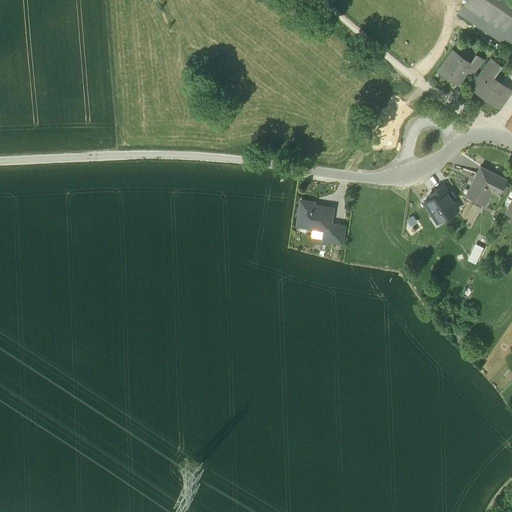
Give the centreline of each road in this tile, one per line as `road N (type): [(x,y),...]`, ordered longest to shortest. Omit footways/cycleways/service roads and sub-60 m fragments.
road 1 (unclassified): [(0,161),(154,154),(290,169)]
road 2 (residential): [(290,169),(373,179),(418,171),(460,137),(486,134),(511,145)]
road 3 (track): [(486,134),(481,120),(420,85),(317,0)]
